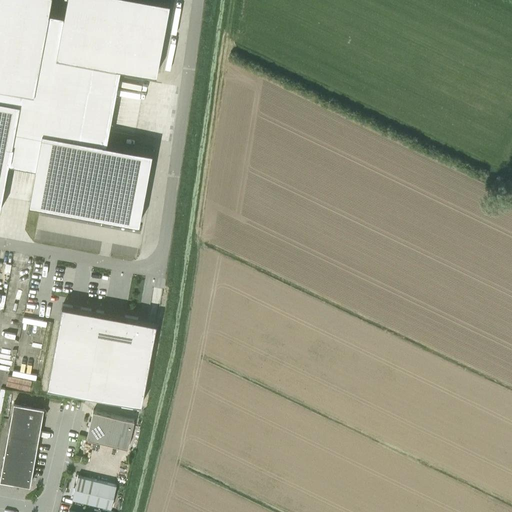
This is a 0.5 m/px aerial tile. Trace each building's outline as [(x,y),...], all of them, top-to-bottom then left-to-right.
[(0,0),(0,210),(9,161),(23,88),(34,91),(49,10),(51,0),(0,0)] [(23,88),(9,161),(37,166),(30,202),(140,222),(153,150),(107,141),(121,66),(157,72),(170,0),(67,0),(65,13),(49,10),(34,91),(23,88)] [(63,304),(48,385),(142,403),(155,331),(137,328),(138,317),(63,304)] [(30,483),(35,458),(42,417),(47,413),(44,408),(44,407),(14,402),(1,478),(30,483)] [(87,437),(128,447),(135,419),(93,409),(87,437)] [(112,507),(117,484),(78,475),(73,498),(112,507)]
